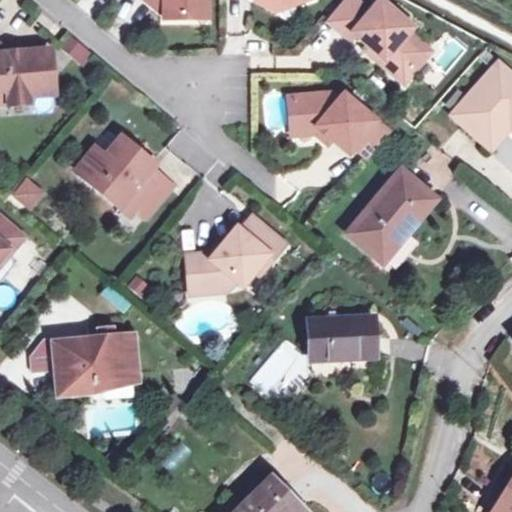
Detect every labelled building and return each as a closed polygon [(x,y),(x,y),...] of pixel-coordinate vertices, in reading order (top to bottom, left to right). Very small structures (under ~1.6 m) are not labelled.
[(152,0),(164,10),(169,10),(169,16),(209,16),(208,0),(152,0)] [(280,3),(273,0),(260,0),(259,4),(276,13),(280,3)] [(364,9),(352,0),(348,0),(330,21),(353,39),(357,35),(372,47),(386,59),(383,63),(406,82),(429,53),(408,34),(412,29),(382,4),(371,16),(364,9)] [(83,50),(69,38),(60,49),(74,61),(83,50)] [(7,54),(0,47),(0,87),(6,87),(6,101),(29,100),(29,94),(51,92),(48,51),(7,54)] [(386,59),(372,47),(365,55),(379,67),(383,63),(386,59)] [(511,75),(501,65),(455,115),(493,147),(511,125),(511,75)] [(332,96),(291,99),(294,134),(316,132),(320,128),(332,138),(349,152),(375,122),(345,97),(340,102),(332,96)] [(320,128),(316,132),(328,142),(332,138),(320,128)] [(120,136),(117,140),(130,150),(133,147),(120,136)] [(117,140),(102,157),(92,150),(73,173),(116,208),(123,200),(133,208),(142,216),(166,188),(146,172),(150,166),(130,150),(117,140)] [(436,199),(400,171),(348,235),(373,256),(397,228),(406,234),(436,199)] [(41,193),(26,180),(13,196),(28,209),(41,193)] [(126,216),(133,208),(123,200),(116,208),(126,216)] [(22,238),(0,219),(0,257),(6,251),(9,253),(22,238)] [(206,256),(187,258),(190,293),(226,291),(234,280),(239,284),(252,269),(263,256),(267,259),(278,245),(250,221),(239,234),(234,231),(220,248),(210,260),(206,256)] [(397,228),(373,256),(382,263),(406,234),(397,228)] [(215,244),(206,256),(210,260),(220,248),(215,244)] [(6,251),(0,257),(0,264),(9,253),(6,251)] [(263,256),(252,269),(256,272),(267,259),(263,256)] [(372,316),(308,319),(310,358),(374,355),(372,316)] [(87,342),(54,345),(57,394),(90,392),(90,385),(133,381),(129,336),(87,340),(87,342)] [(284,340),(248,381),(278,408),(314,367),(284,340)] [(34,376),(54,374),(51,343),(31,344),(34,376)] [(188,403),(179,395),(161,416),(170,424),(188,403)] [(161,463),(170,472),(190,453),(181,444),(161,463)] [(303,511),(273,480),(240,511),(303,511)] [(511,511),(511,483),(493,511),(511,511)]
